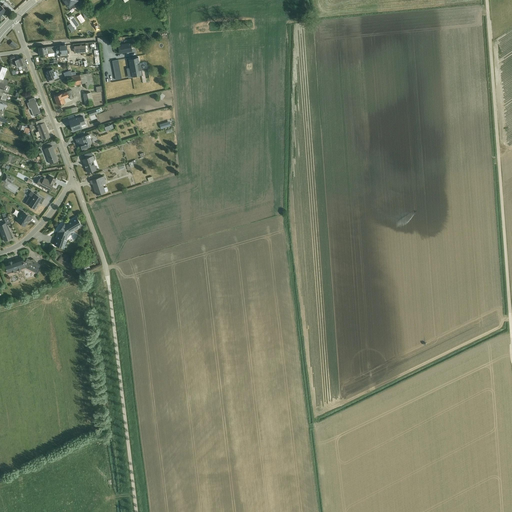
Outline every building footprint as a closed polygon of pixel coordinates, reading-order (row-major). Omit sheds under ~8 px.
[(63,0),(70,9),(79,2),(77,0),(63,0)] [(65,24),(69,32),(75,29),(73,25),(76,24),(72,15),(67,17),(69,23),(65,24)] [(130,43),(118,45),(120,53),(131,51),(130,43)] [(55,46),(56,56),(56,57),(68,56),(67,45),(55,46)] [(56,56),(55,46),(42,47),(42,48),(38,48),(39,55),(48,54),(48,55),(53,55),(53,56),(56,56)] [(23,57),(15,61),(17,67),(18,67),(20,70),(22,69),(23,71),(25,70),(25,72),(29,71),(23,57)] [(138,57),(128,59),(131,72),(127,73),(128,77),(131,77),(132,78),(142,76),(140,63),(139,64),(138,57)] [(122,79),(118,60),(112,61),(115,80),(122,79)] [(0,82),(6,85),(7,85),(9,80),(3,78),(6,68),(0,65),(0,82)] [(48,74),(46,74),(49,80),(53,79),(58,77),(56,71),(53,72),(53,69),(47,71),(48,74)] [(73,76),(67,77),(69,86),(85,83),(86,89),(93,88),(90,74),(73,76)] [(72,90),(54,97),(58,106),(65,103),(64,99),(68,97),(68,96),(69,96),(70,99),(73,98),(72,95),(73,94),(72,90)] [(90,92),(83,94),(85,106),(93,104),(90,92)] [(29,102),(27,103),(29,109),(30,108),(33,116),(36,115),(36,116),(41,114),(34,97),(28,100),(29,102)] [(76,107),(65,110),(66,115),(78,112),(76,107)] [(75,118),(69,121),(68,121),(73,132),(82,128),(81,126),(86,124),(83,116),(78,118),(78,117),(75,118)] [(44,123),(37,126),(36,126),(38,131),(35,132),(37,137),(40,136),(42,140),(50,137),(44,123)] [(88,144),(89,143),(91,143),(89,139),(91,139),(89,134),(75,139),(77,143),(78,143),(79,145),(80,144),(80,146),(82,150),(89,147),(88,144)] [(52,146),(44,149),(50,164),(57,161),(53,150),(52,146)] [(9,154),(7,162),(12,163),(14,163),(15,160),(16,161),(15,163),(17,163),(19,159),(16,158),(16,156),(9,154)] [(93,156),(85,158),(82,159),(87,173),(96,170),(93,160),(95,160),(93,156)] [(138,159),(128,163),(130,168),(134,166),(133,164),(139,162),(138,159)] [(6,174),(2,180),(6,183),(7,181),(12,183),(14,180),(13,179),(14,178),(10,176),(9,176),(6,174)] [(39,179),(36,184),(50,191),(56,179),(50,176),(50,178),(48,177),(45,177),(45,178),(44,177),(42,180),(39,179)] [(103,176),(90,181),(91,184),(92,184),(96,195),(105,193),(105,192),(108,191),(107,187),(104,188),(103,184),(106,183),(103,176)] [(30,196),(25,204),(35,210),(38,205),(37,204),(38,202),(41,204),(44,199),(31,191),(28,195),(30,196)] [(23,211),(17,222),(25,227),(29,221),(32,217),(23,211)] [(5,223),(0,224),(0,231),(4,241),(8,240),(13,238),(8,225),(11,223),(8,217),(4,219),(5,223)] [(58,232),(54,245),(62,248),(64,241),(66,242),(67,239),(73,231),(82,226),(76,217),(65,224),(64,224),(58,232)] [(9,262),(4,264),(8,274),(25,268),(38,274),(42,265),(38,264),(38,263),(36,262),(35,260),(33,259),(30,260),(27,258),(25,262),(23,261),(22,258),(12,261),(9,262)]
